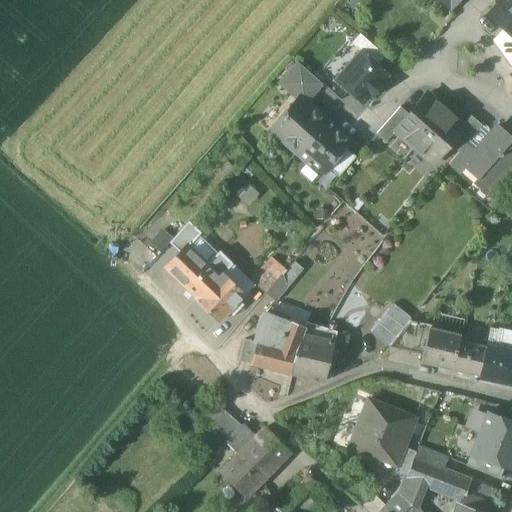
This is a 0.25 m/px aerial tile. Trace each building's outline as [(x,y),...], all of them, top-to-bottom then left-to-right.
[(439,0),(450,9),(458,0),(439,0)] [(511,0),(502,0),(489,15),(503,29),(511,36),(511,0)] [(511,36),(503,29),(492,41),(511,67),(511,66),(511,36)] [(385,56),(360,35),(352,44),(361,52),(377,65),(385,56)] [(361,52),(336,81),(363,105),(371,96),(373,97),(383,86),(380,84),(388,75),(377,65),(361,52)] [(321,84),(299,64),(281,84),(298,99),(300,98),(305,102),(321,84)] [(409,115),(395,131),(395,132),(414,148),(446,111),(428,94),(409,115)] [(298,99),(271,130),(296,153),(325,120),(305,102),(300,98),(298,99)] [(400,107),(376,134),(386,142),(395,132),(395,131),(409,115),(400,107)] [(446,111),(414,148),(432,165),(450,145),(465,127),(463,125),(446,111)] [(465,127),(450,145),(458,153),(466,145),(482,126),(471,116),(463,125),(465,127)] [(325,120),(296,153),(320,174),(327,167),(344,147),(349,141),(325,120)] [(511,140),(497,127),(475,152),(464,165),(465,166),(494,191),(506,177),(505,176),(511,167),(511,140)] [(458,153),(449,164),(459,173),(465,166),(464,165),(475,152),(466,145),(458,153)] [(344,147),(327,167),(339,177),(356,157),(344,147)] [(162,249),(169,233),(161,229),(153,245),(162,249)] [(186,246),(166,269),(198,297),(218,275),(186,246)] [(295,261),(280,279),(288,287),(304,271),(295,261)] [(286,270),(277,262),(270,270),(279,278),(286,270)] [(270,270),(257,285),(266,293),(279,278),(270,270)] [(245,294),(221,272),(218,275),(198,297),(196,300),(219,322),(231,309),(236,314),(241,309),(235,304),(245,294)] [(279,278),(266,293),(276,302),(288,287),(280,279),(279,278)] [(410,318),(393,305),(371,333),(388,347),(409,320),(410,318)] [(289,323),(266,313),(259,321),(254,343),(256,344),(257,342),(276,347),(278,347),(289,323)] [(430,325),(409,320),(388,347),(421,355),(428,327),(430,328),(430,325)] [(289,323),(278,347),(276,347),(270,369),(290,374),(296,352),(302,336),(305,328),(290,322),(289,323)] [(330,330),(307,323),(305,328),(302,336),(334,343),(334,342),(327,341),(330,330)] [(430,328),(428,327),(421,355),(420,362),(453,370),(459,341),(460,335),(430,328)] [(511,332),(505,331),(501,351),(511,352),(511,332)] [(348,335),(336,332),(334,342),(334,343),(333,347),(344,350),(348,335)] [(334,343),(302,336),(296,352),(290,374),(324,382),(333,347),(334,343)] [(246,341),(241,362),(252,364),(256,344),(254,343),(246,341)] [(485,347),(459,341),(453,370),(479,376),(485,347)] [(276,347),(257,342),(256,344),(252,364),(252,365),(270,369),(276,347)] [(511,352),(501,351),(485,347),(479,376),(511,384),(511,352)] [(260,385),(251,377),(245,383),(254,391),(260,385)] [(269,394),(260,385),(254,391),(264,400),(269,394)] [(278,395),(271,391),(269,394),(264,400),(267,404),(275,402),(278,395)] [(415,419),(368,400),(360,420),(365,422),(355,449),(395,465),(396,466),(404,447),(415,419)] [(240,427),(222,410),(206,423),(226,440),(240,427)] [(477,435),(511,447),(511,421),(507,420),(486,412),(477,435)] [(240,427),(225,442),(238,455),(256,437),(243,425),(240,427)] [(238,455),(221,473),(246,498),(290,453),(265,428),(238,455)] [(511,447),(477,435),(469,456),(471,457),(504,470),(511,472),(511,447)] [(416,452),(404,447),(396,466),(395,465),(391,475),(405,481),(414,459),(416,452)] [(448,459),(418,447),(416,452),(414,459),(444,470),(448,459)] [(504,470),(471,457),(467,467),(500,480),(504,470)] [(444,470),(414,459),(406,479),(425,487),(462,500),(470,481),(444,470)] [(374,494),(358,478),(346,491),(361,506),(374,494)] [(412,505),(405,511),(419,511),(416,509),(425,487),(406,479),(405,481),(400,494),(412,505)] [(488,511),(497,491),(470,481),(462,500),(460,507),(461,508),(461,507),(474,511),(488,511)] [(296,487),(270,511),(286,511),(304,495),(296,487)] [(405,511),(412,505),(400,494),(387,507),(386,506),(385,507),(386,508),(382,511),(405,511)]
